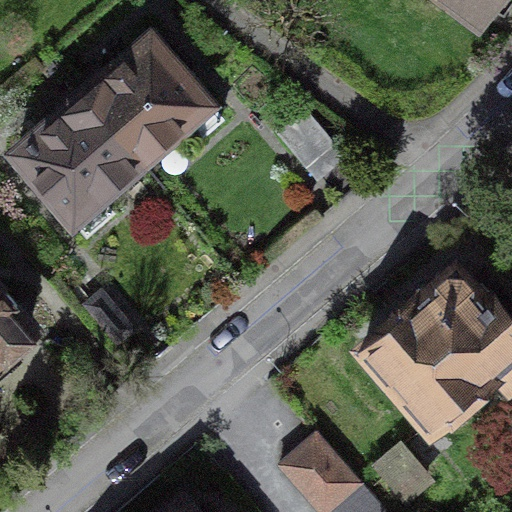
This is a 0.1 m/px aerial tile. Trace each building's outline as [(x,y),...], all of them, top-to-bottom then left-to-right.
[(454,0),(480,19),(494,0),(454,0)] [(98,81),(84,93),(141,158),(183,122),(196,138),(222,116),(152,34),(98,81)] [(141,158),(84,93),(71,104),(17,149),(87,231),(112,210),(99,194),(141,158)] [(303,106),(276,129),(315,175),(329,163),(342,152),(303,106)] [(417,299),(364,344),(430,421),(492,370),(509,389),(511,386),(511,318),(490,292),(484,298),(456,266),(417,299)] [(0,362),(5,359),(0,353),(0,345),(31,319),(0,281),(0,362)] [(88,308),(112,336),(114,335),(118,339),(132,326),(117,308),(101,289),(86,302),(90,306),(88,308)] [(299,447),(281,462),(322,511),(323,511),(359,482),(316,432),(299,447)] [(428,479),(398,444),(371,466),(401,502),(428,479)] [(384,511),(359,482),(323,511),(384,511)] [(167,511),(195,511),(184,498),(167,511)]
